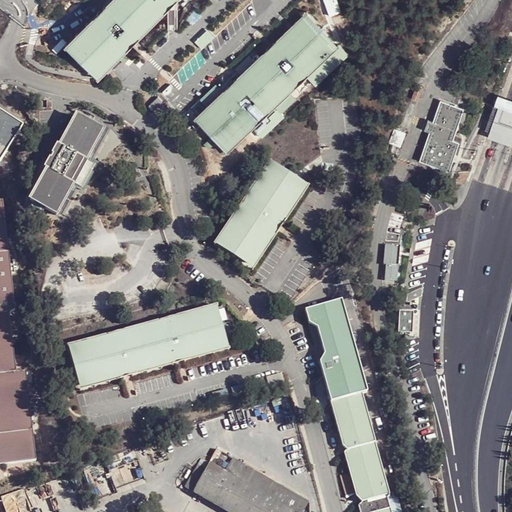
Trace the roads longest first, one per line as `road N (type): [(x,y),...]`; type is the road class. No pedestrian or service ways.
road 1 (unclassified): [(0,69),(100,96),(164,148),(190,245),(278,328),(334,511)]
road 2 (motorway): [(511,95),(470,221),(461,428),(469,511)]
road 3 (unclassified): [(404,162),(375,251),(375,285),(431,511)]
road 4 (motorway): [(489,511),(488,447),(511,374)]
